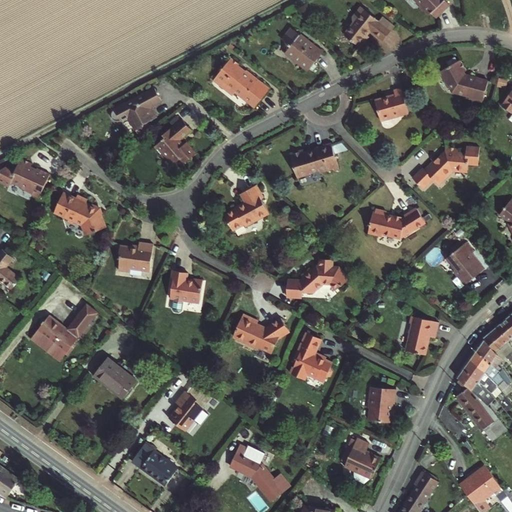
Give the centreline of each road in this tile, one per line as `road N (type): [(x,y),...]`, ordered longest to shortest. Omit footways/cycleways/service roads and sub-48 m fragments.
road 1 (track): [(35,135),(289,0)]
road 2 (residential): [(382,511),(455,353),(511,294)]
road 3 (residential): [(312,101),(436,40),(471,35),(511,44)]
road 4 (residential): [(188,202),(233,143),(312,101)]
road 5 (secondary): [(114,511),(0,428)]
road 6 (residential): [(188,202),(183,247),(256,285)]
road 7 (residential): [(76,154),(142,200),(188,202)]
